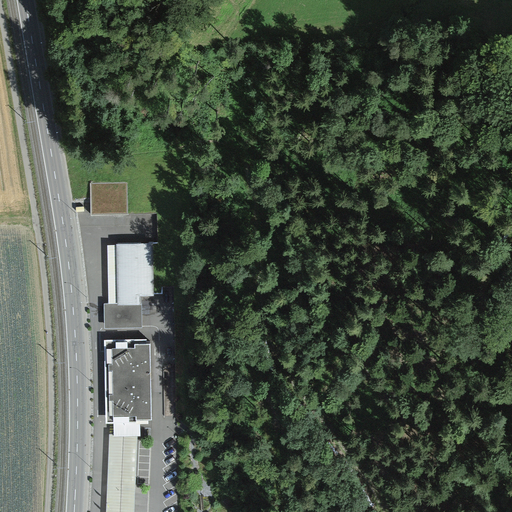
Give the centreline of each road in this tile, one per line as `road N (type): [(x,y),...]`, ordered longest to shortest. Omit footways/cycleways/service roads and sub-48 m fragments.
road 1 (primary): [(74,511),(71,290),(25,0)]
road 2 (track): [(46,511),(49,345),(0,14)]
road 3 (track): [(389,511),(284,369),(263,315),(243,160),(216,140)]
road 4 (residential): [(154,511),(156,331)]
road 5 (track): [(511,357),(481,284),(511,240)]
